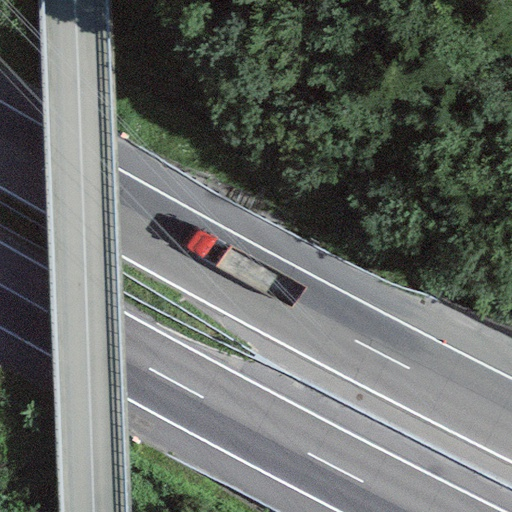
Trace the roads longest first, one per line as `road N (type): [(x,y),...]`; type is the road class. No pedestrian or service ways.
road 1 (motorway): [(511,420),(0,144)]
road 2 (unclassified): [(74,0),(93,511)]
road 3 (motorway): [(0,284),(423,511)]
